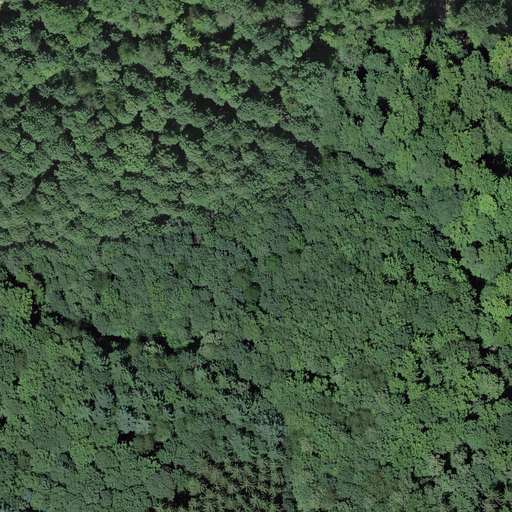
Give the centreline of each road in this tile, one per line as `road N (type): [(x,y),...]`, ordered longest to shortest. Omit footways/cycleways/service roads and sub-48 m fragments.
road 1 (track): [(511,370),(434,243),(346,160),(0,5)]
road 2 (track): [(0,311),(189,364),(244,392),(285,441),(289,511)]
road 3 (track): [(429,0),(511,110)]
